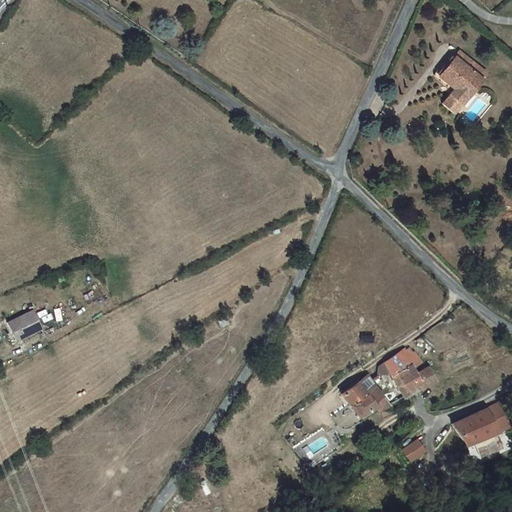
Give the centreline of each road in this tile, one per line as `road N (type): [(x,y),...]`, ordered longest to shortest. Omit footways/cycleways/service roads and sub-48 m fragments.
road 1 (unclassified): [(342,175),(279,317),(154,511)]
road 2 (unclassified): [(81,0),(342,175)]
road 3 (unclassified): [(342,175),(458,291),(511,330)]
road 4 (unclassified): [(410,0),(345,148),(342,175)]
